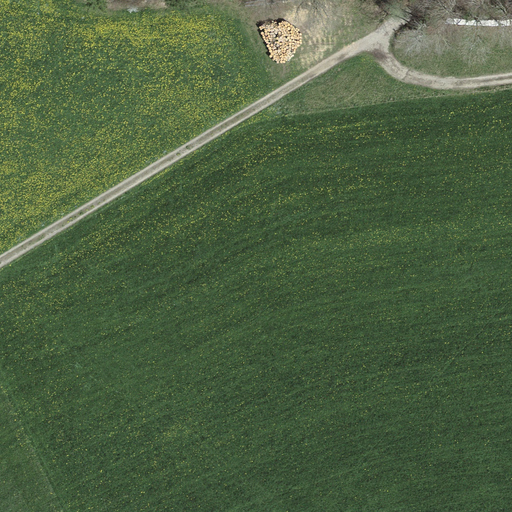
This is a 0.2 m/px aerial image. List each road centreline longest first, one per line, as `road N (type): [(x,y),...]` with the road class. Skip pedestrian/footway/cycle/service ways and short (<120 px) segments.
road 1 (unclassified): [(0,260),(289,84),(445,0)]
road 2 (track): [(372,38),(386,61),(434,81),(511,74)]
